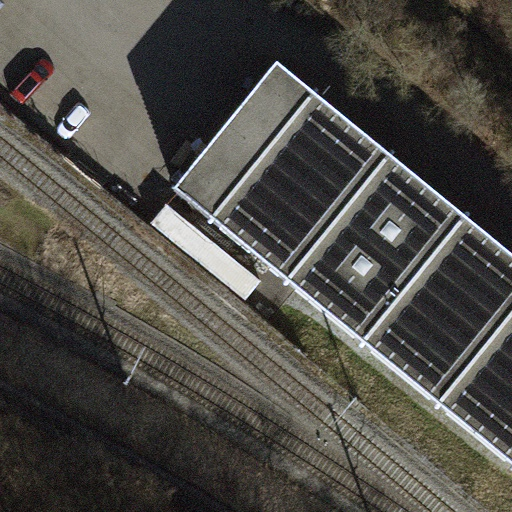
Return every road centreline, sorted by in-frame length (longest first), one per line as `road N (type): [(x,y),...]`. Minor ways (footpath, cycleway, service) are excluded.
road 1 (unknown): [(511,211),(325,61),(253,18),(174,0)]
road 2 (track): [(0,388),(228,511)]
